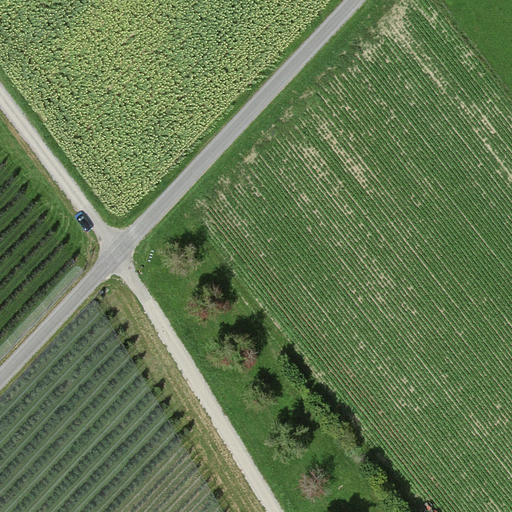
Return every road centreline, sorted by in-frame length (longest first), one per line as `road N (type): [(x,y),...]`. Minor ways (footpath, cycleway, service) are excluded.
road 1 (track): [(0,379),(355,0)]
road 2 (track): [(0,94),(100,228),(274,511)]
